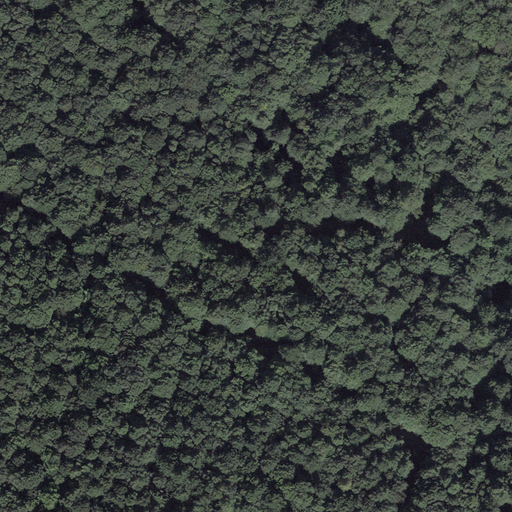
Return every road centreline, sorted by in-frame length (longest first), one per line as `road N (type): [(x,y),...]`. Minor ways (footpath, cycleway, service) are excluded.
road 1 (track): [(111,0),(172,38),(218,81),(238,100),(260,144),(281,160),(330,160),(369,181),(439,248),(394,234),(317,228),(216,239),(316,286),(414,362),(276,337),(230,337)]
road 2 (track): [(424,440),(313,374),(188,318),(133,273),(95,260),(53,228),(0,207)]
